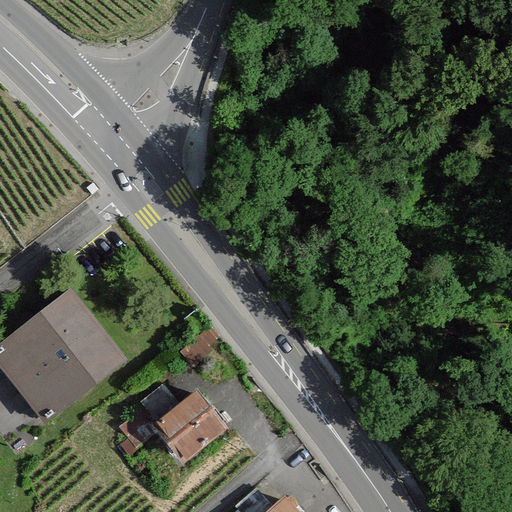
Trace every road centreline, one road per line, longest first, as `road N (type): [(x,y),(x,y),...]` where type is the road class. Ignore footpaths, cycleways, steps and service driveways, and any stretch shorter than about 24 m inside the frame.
road 1 (primary): [(390,511),(145,181)]
road 2 (residential): [(145,181),(0,290)]
road 3 (tertiary): [(209,0),(160,89),(109,136)]
road 4 (primary): [(109,136),(0,32)]
